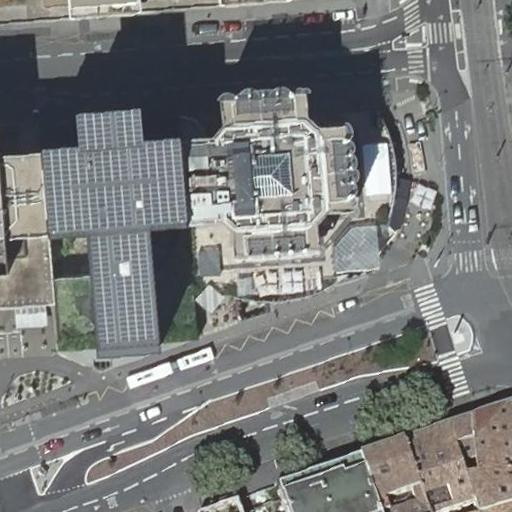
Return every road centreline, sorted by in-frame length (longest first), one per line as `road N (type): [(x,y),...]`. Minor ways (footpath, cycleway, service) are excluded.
road 1 (residential): [(0,76),(375,44)]
road 2 (secondary): [(164,476),(511,361)]
road 3 (secondary): [(478,297),(429,305),(222,378)]
road 4 (tertiary): [(451,55),(478,297)]
road 5 (secondary): [(222,378),(2,456)]
road 6 (unclassified): [(222,378),(149,433),(88,456),(46,511)]
